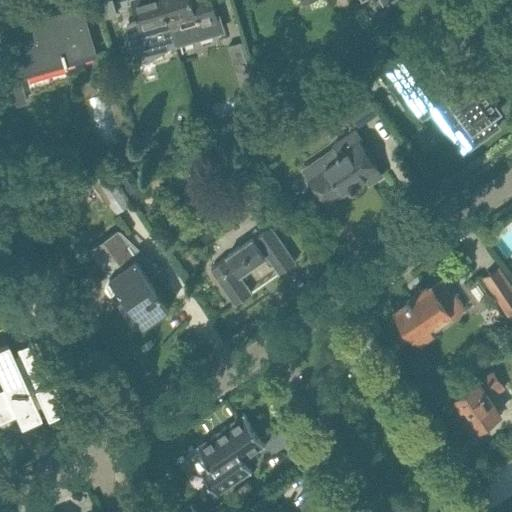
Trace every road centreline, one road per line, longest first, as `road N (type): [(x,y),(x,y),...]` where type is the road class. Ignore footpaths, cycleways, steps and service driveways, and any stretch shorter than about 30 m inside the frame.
road 1 (residential): [(460,511),(320,298)]
road 2 (residential): [(113,438),(11,225)]
road 3 (residential): [(320,298),(511,168)]
road 4 (residential): [(267,333),(387,511)]
road 5 (residential): [(113,438),(267,333)]
